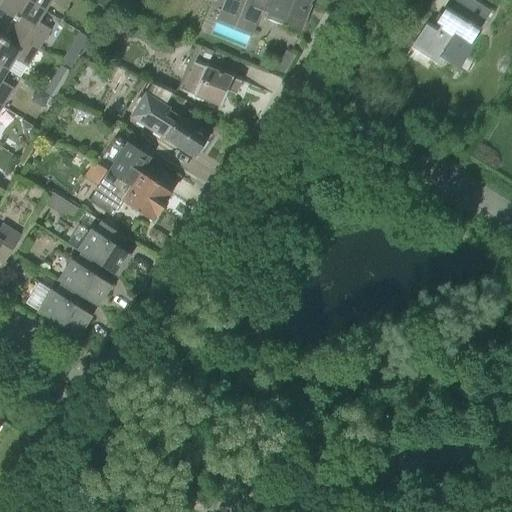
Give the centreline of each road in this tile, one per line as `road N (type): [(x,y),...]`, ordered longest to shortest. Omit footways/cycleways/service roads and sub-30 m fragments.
road 1 (residential): [(103,394),(302,85)]
road 2 (residential): [(233,511),(511,438)]
road 3 (residential): [(302,85),(511,216)]
road 4 (residential): [(18,511),(103,394)]
road 5 (residential): [(103,394),(0,328)]
